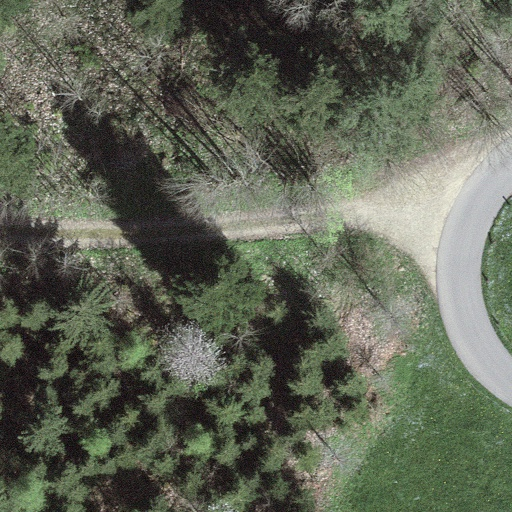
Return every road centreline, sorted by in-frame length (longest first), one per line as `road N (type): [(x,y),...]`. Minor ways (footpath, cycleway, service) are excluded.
road 1 (track): [(0,221),(173,233),(460,231)]
road 2 (unclassified): [(511,161),(482,189),(460,231),(456,277),(463,324),(482,363),(511,387)]
